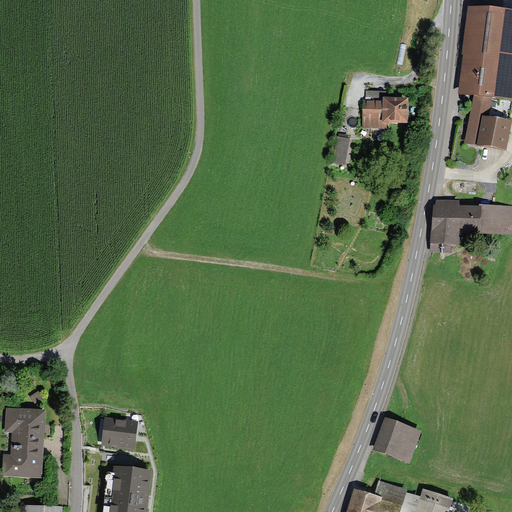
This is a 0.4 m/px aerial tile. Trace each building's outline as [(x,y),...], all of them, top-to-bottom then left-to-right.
[(458,96),(473,98),(493,101),(511,102),(511,13),(468,7),(461,56),(463,57),(458,96)] [(408,125),(408,100),(385,100),(385,93),(367,93),(367,102),(363,102),(363,128),(386,128),(386,125),(408,125)] [(489,121),(493,101),(473,98),(463,144),(506,153),(511,126),(489,121)] [(345,166),(349,140),(337,138),(333,164),(345,166)] [(434,206),(431,245),(430,252),(450,255),(451,247),(459,247),(460,236),(511,236),(511,206),(478,206),(478,208),(459,208),(459,202),(437,201),(436,207),(434,206)] [(4,476),(41,478),(45,412),(7,410),(6,434),(12,434),(10,456),(5,455),(4,476)] [(422,432),(385,418),(372,451),(409,465),(422,432)] [(138,423),(105,419),(102,447),(135,451),(138,423)] [(146,511),(152,473),(115,469),(109,511),(146,511)] [(400,511),(407,491),(379,482),(374,497),(355,491),(347,511),(400,511)] [(449,511),(454,501),(423,490),(415,511),(449,511)]
